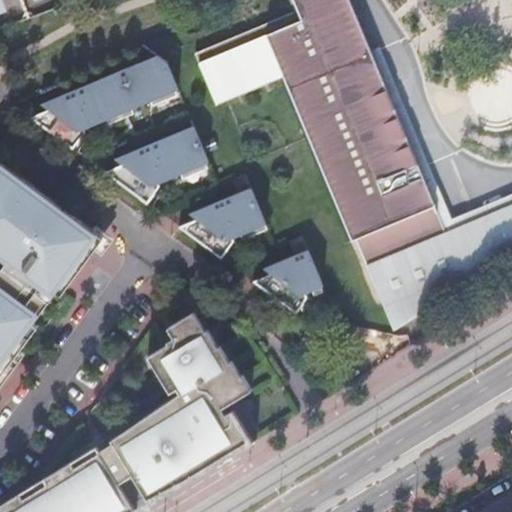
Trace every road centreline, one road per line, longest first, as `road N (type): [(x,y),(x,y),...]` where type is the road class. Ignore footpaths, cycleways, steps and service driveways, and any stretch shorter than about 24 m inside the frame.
road 1 (residential): [(0,457),(162,236)]
road 2 (primary): [(511,374),(286,511)]
road 3 (primary): [(358,511),(511,416)]
